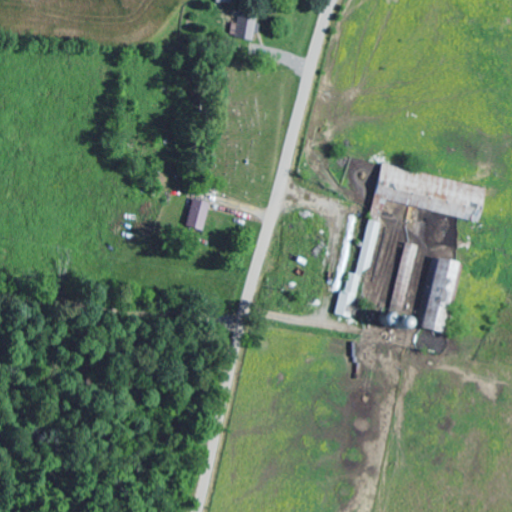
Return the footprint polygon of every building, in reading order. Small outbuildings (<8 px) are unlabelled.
[(256,40),(257,16),(239,15),(238,39),(256,40)] [(482,223),(489,188),(382,167),(360,276),(371,278),(385,204),(482,223)] [(188,228),(205,232),(212,205),(195,200),(188,228)] [(461,264),(432,258),(419,329),(448,334),(461,264)] [(337,316),(354,319),(354,316),(364,318),(366,306),(357,304),(362,277),(350,275),(347,293),(342,292),(337,316)]
